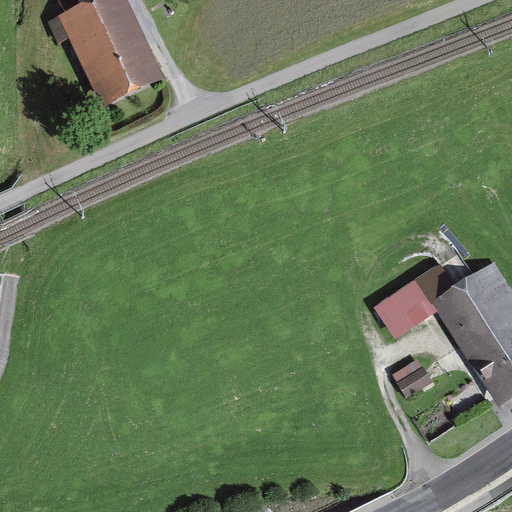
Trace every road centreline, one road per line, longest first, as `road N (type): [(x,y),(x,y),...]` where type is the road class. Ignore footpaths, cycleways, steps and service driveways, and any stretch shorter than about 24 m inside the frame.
road 1 (unclassified): [(476,0),(0,204)]
road 2 (track): [(437,495),(381,377),(393,357),(419,344),(441,343),(455,359)]
road 3 (track): [(381,377),(361,304),(374,268),(395,251),(429,243),(460,276)]
road 4 (primary): [(511,447),(405,511)]
